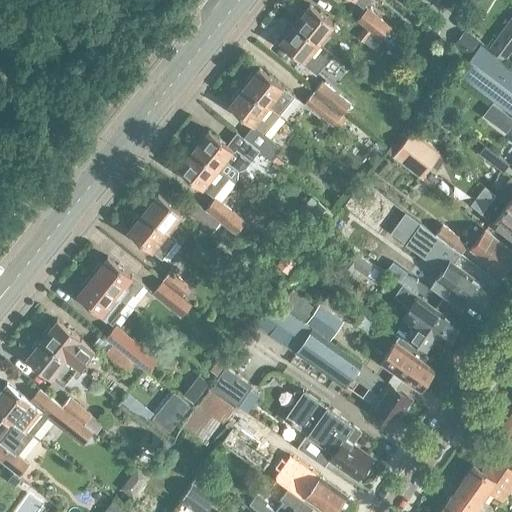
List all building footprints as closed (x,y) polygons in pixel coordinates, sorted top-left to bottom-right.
[(309,3),(294,22),(320,43),(336,24),(309,3)] [(357,20),(365,26),(371,32),(381,39),(391,25),(367,6),(357,20)] [(511,14),(488,47),(506,60),(511,51),(511,14)] [(320,43),(294,22),(278,41),(305,62),(320,43)] [(371,32),(365,26),(358,36),(374,48),(380,40),(371,33),(371,32)] [(455,43),(469,53),(479,41),(464,30),(455,43)] [(511,115),(511,67),(479,43),(457,73),(511,115)] [(259,66),(244,85),(280,114),(295,95),(259,66)] [(322,80),(313,91),(342,114),(351,103),(322,80)] [(253,124),(243,136),(259,149),(271,158),(281,146),(265,132),(280,114),(244,85),(229,104),(253,124)] [(342,114),(313,91),(304,102),(333,125),(334,123),(340,127),(347,118),(342,114)] [(511,117),(492,102),(479,118),(511,143),(511,117)] [(407,126),(388,152),(420,176),(440,151),(407,126)] [(208,129),(193,148),(220,169),(227,160),(238,169),(245,167),(259,149),(243,136),(237,131),(227,144),(208,129)] [(478,153),(502,171),(509,162),(485,144),(478,153)] [(220,169),(193,148),(178,167),(205,188),(220,169)] [(511,178),(497,198),(511,208),(511,178)] [(472,201),(484,209),(497,190),(484,182),(472,201)] [(157,192),(142,211),(169,232),(184,213),(157,192)] [(204,209),(219,221),(236,234),(246,220),(214,196),(204,209)] [(511,208),(497,198),(484,215),(493,221),(492,223),(511,236),(511,208)] [(212,231),(219,221),(204,209),(193,201),(186,211),(212,231)] [(310,242),(333,213),(319,201),(295,230),(310,242)] [(169,232),(142,211),(127,230),(161,257),(177,238),(169,232)] [(436,262),(449,243),(435,234),(420,223),(408,242),(436,262)] [(443,223),(435,234),(449,243),(461,252),(467,244),(458,238),(460,236),(443,223)] [(469,247),(501,272),(511,258),(511,247),(485,227),(469,247)] [(107,255),(92,275),(126,301),(133,292),(134,293),(142,283),(107,255)] [(477,308),(477,307),(491,288),(490,287),(489,288),(444,257),(438,266),(442,270),(431,287),(462,308),(467,300),(476,306),(476,307),(477,308)] [(170,269),(162,279),(185,296),(193,286),(170,269)] [(126,301),(92,275),(77,294),(112,322),(120,311),(119,310),(126,301)] [(192,302),(185,296),(162,279),(152,293),(181,316),(192,302)] [(394,294),(411,305),(403,316),(404,317),(398,325),(408,333),(407,334),(428,348),(435,339),(444,346),(459,325),(401,284),(394,294)] [(313,303),(303,297),(292,289),(281,305),(292,313),(304,322),(310,314),(307,312),(313,303)] [(345,385),(361,362),(342,348),(304,322),(292,313),(281,305),(272,299),(256,323),(345,385)] [(344,320),(319,302),(306,321),(330,338),(344,320)] [(41,338),(77,365),(79,367),(94,348),(56,319),(41,338)] [(105,337),(112,343),(134,360),(147,371),(157,358),(115,323),(105,337)] [(361,362),(363,364),(365,365),(376,349),(353,332),(342,348),(361,362)] [(77,365),(41,338),(40,340),(39,339),(31,348),(32,349),(26,357),(62,385),(77,365)] [(393,369),(420,388),(434,368),(395,340),(388,350),(400,359),(393,369)] [(126,370),(134,360),(112,343),(104,352),(126,370)] [(365,365),(363,364),(355,377),(380,394),(371,407),(393,422),(411,397),(388,382),(365,365)] [(226,396),(240,377),(227,368),(214,387),(226,396)] [(192,404),(208,383),(197,374),(181,395),(192,404)] [(239,404),(253,386),(240,377),(226,396),(239,404)] [(0,407),(33,434),(47,415),(82,443),(92,430),(83,423),(62,406),(39,388),(30,400),(7,381),(0,389),(0,407)] [(220,421),(223,422),(235,405),(209,388),(198,403),(197,403),(182,425),(206,441),(208,439),(220,421)] [(352,423),(304,390),(285,417),(301,428),(333,451),(344,435),(352,440),(360,429),(353,424),(353,423),(352,422),(352,423)] [(91,413),(69,396),(62,406),(83,423),(91,413)] [(166,401),(152,418),(169,431),(182,414),(166,401)] [(18,422),(0,407),(0,459),(3,462),(19,474),(29,462),(18,453),(33,434),(18,422)] [(511,408),(501,424),(511,432),(511,408)] [(324,465),(328,459),(342,468),(343,467),(358,477),(372,456),(355,445),(356,443),(352,440),(344,435),(333,451),(301,428),(291,442),(324,465)] [(288,484),(328,511),(333,511),(347,493),(303,462),(302,465),(276,446),(261,466),(288,485),(288,484)] [(473,464),(459,483),(482,499),(489,488),(502,497),(511,482),(511,468),(493,455),(482,471),(473,464)] [(21,476),(19,474),(3,462),(0,465),(0,473),(14,485),(21,476)] [(234,482),(225,475),(220,482),(229,489),(234,482)] [(179,499),(197,511),(203,511),(214,498),(191,482),(179,499)] [(459,483),(445,503),(458,511),(472,511),(476,507),(482,511),(488,511),(493,506),(482,499),(459,483)] [(249,503),(256,508),(261,511),(305,511),(310,504),(287,488),(280,498),(282,500),(275,510),(261,501),(264,497),(256,492),(249,503)] [(128,506),(135,511),(157,511),(161,507),(139,491),(128,506)] [(34,511),(39,504),(29,498),(23,510),(24,511),(23,511),(34,511)] [(458,511),(445,503),(438,511),(458,511)]
